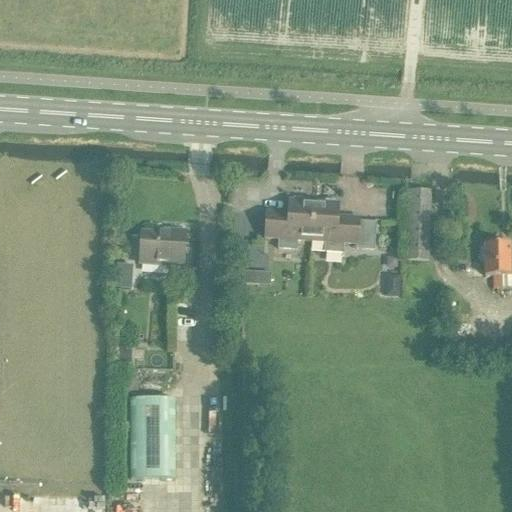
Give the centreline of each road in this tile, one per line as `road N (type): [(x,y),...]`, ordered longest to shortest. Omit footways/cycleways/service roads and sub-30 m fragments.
road 1 (primary): [(0,108),(511,143)]
road 2 (track): [(403,136),(417,0)]
